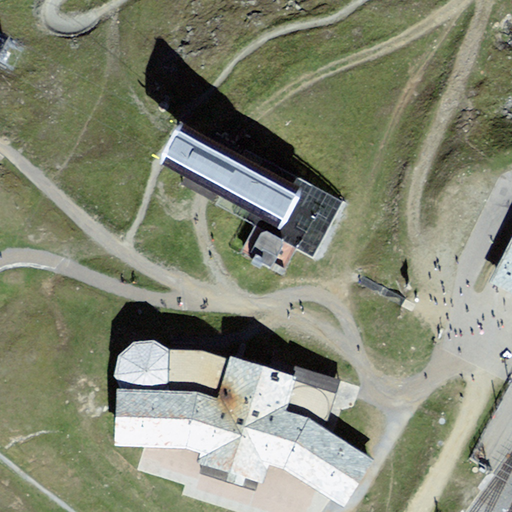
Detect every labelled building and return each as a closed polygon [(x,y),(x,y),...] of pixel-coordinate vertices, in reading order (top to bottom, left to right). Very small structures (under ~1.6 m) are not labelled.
[(175,138),(158,172),(284,235),(301,200),(175,138)] [(262,164),(236,217),(317,258),(343,205),(262,164)] [(511,244),(491,288),(511,298),(511,244)] [(511,376),(511,356),(503,351),(490,373),(508,384),(511,376)] [(299,380),(228,356),(219,404),(200,395),(119,393),(116,451),(184,453),(200,458),(201,470),(262,488),(266,471),(281,470),(342,511),(375,466),(327,429),(288,414),(299,380)]
